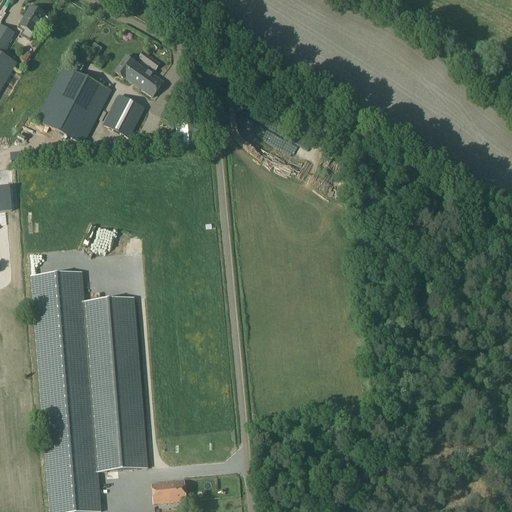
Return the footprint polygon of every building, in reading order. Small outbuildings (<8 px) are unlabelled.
[(31,7),(20,26),(18,30),(23,33),(21,37),(29,42),(45,16),(31,7)] [(0,25),(0,92),(17,64),(5,57),(12,45),(10,44),(15,35),(0,25)] [(22,62),(26,54),(22,51),(17,60),(22,62)] [(143,53),(139,59),(149,67),(153,61),(143,53)] [(127,55),(114,73),(125,81),(125,80),(141,91),(145,85),(143,83),(147,77),(146,75),(147,73),(145,71),(146,71),(135,64),(137,62),(127,55)] [(63,69),(35,122),(83,147),(111,92),(63,69)] [(145,85),(141,91),(152,98),(163,83),(146,71),(145,71),(147,73),(146,75),(147,77),(143,83),(145,85)] [(180,81),(161,119),(175,126),(194,89),(180,81)] [(118,96),(103,125),(127,138),(143,109),(118,96)] [(181,126),(176,127),(178,145),(182,144),(182,147),(194,145),(193,139),(192,130),(192,123),(181,124),(181,126)] [(17,126),(14,135),(26,140),(30,131),(17,126)] [(133,300),(83,304),(81,274),(31,278),(49,511),(99,511),(97,474),(106,473),(106,480),(118,479),(118,472),(147,470),(133,300)] [(178,403),(169,403),(170,416),(178,415),(178,403)] [(164,427),(147,428),(147,438),(165,438),(164,427)] [(124,483),(124,508),(136,508),(136,484),(124,483)] [(152,485),(153,505),(185,503),(183,483),(152,485)] [(112,510),(123,509),(123,485),(112,485),(112,510)]
